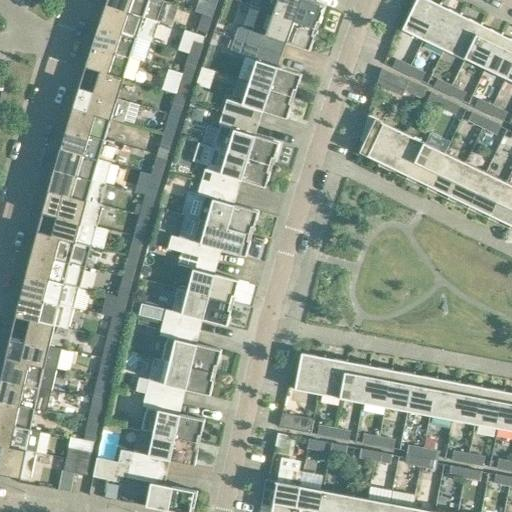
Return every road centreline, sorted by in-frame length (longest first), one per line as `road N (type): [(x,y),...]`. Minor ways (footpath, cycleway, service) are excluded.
road 1 (residential): [(226,511),(290,248),(370,0)]
road 2 (residential): [(0,256),(60,46)]
